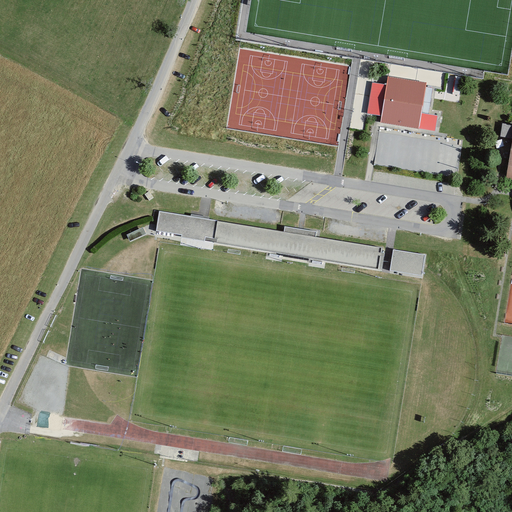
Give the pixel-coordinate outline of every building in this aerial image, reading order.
[(382,117),(380,124),(419,130),(422,114),(427,83),(388,77),(386,85),(372,83),(367,115),(382,117)] [(438,116),(422,114),(419,130),(435,132),(438,116)] [(503,123),(501,135),(509,137),(511,125),(503,123)] [(154,198),(149,192),(145,195),(149,201),(154,198)] [(381,253),(382,248),(315,237),(316,232),(285,227),(284,232),(159,212),(156,231),(182,235),(181,238),(204,242),(382,270),(385,254),(381,253)] [(390,272),(422,276),(423,266),(425,255),(393,251),(390,272)]
